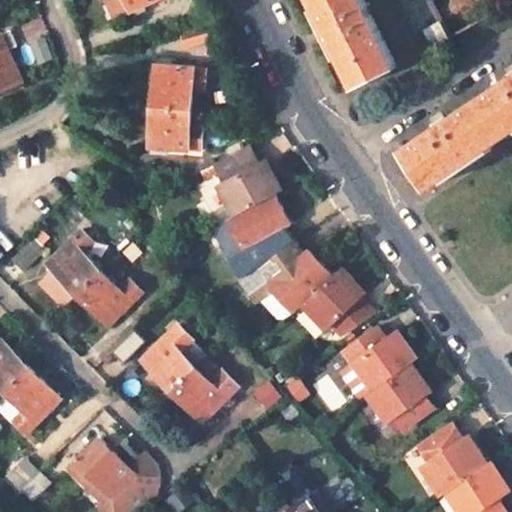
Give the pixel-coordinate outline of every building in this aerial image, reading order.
[(106,0),(116,19),(132,11),(126,0),(106,0)] [(126,0),(132,11),(154,0),(126,0)] [(364,0),(314,0),(357,86),(397,66),(364,0)] [(401,0),(418,32),(441,20),(430,0),(401,0)] [(426,29),(435,46),(450,38),(442,21),(426,29)] [(205,27),(181,34),(184,47),(209,41),(205,27)] [(11,30),(3,34),(9,48),(18,44),(11,30)] [(0,90),(24,80),(9,48),(3,34),(0,35),(0,90)] [(206,67),(156,64),(153,104),(192,107),(192,89),(205,90),(206,67)] [(511,75),(403,149),(428,186),(511,129),(511,75)] [(192,107),(153,104),(151,153),(167,153),(168,147),(202,149),(204,121),(194,120),(193,125),(191,126),(192,107)] [(235,214),(274,192),(281,188),(273,173),(267,176),(260,162),(250,144),(215,163),(224,181),(219,184),(235,214)] [(260,162),(267,176),(273,173),(266,159),(260,162)] [(274,192),(235,214),(212,227),(242,278),(295,240),(285,226),(277,212),(283,208),(274,192)] [(125,208),(114,220),(133,242),(144,230),(127,210),(125,208)] [(277,212),(285,226),(291,223),(283,208),(277,212)] [(83,230),(49,263),(79,294),(103,271),(85,252),(95,242),(83,230)] [(35,236),(13,259),(25,271),(47,248),(35,236)] [(305,305),(335,276),(322,262),(317,266),(305,254),(295,240),(242,278),(242,279),(257,301),(260,299),(276,321),(286,319),(296,313),(305,305)] [(305,254),(317,266),(322,262),(310,249),(305,254)] [(362,298),(351,286),(356,281),(344,267),(335,276),(305,305),(328,330),(333,326),(343,336),(377,313),(362,298)] [(103,271),(79,294),(110,325),(144,292),(132,279),(122,289),(103,271)] [(351,286),(362,298),(367,293),(356,281),(351,286)] [(180,325),(144,359),(174,390),(197,368),(183,352),(195,340),(180,325)] [(346,351),(374,391),(412,363),(418,359),(409,345),(403,349),(393,335),(387,340),(379,327),(346,351)] [(409,345),(399,331),(393,335),(403,349),(409,345)] [(1,338),(0,338),(0,382),(8,390),(31,368),(1,338)] [(427,397),(418,383),(424,379),(412,363),(374,391),(369,395),(389,424),(394,420),(402,432),(436,409),(427,397)] [(31,368),(8,390),(26,409),(16,419),(28,431),(61,398),(31,368)] [(197,368),(174,390),(205,421),(241,385),(224,370),(212,382),(197,368)] [(259,403),(275,388),(266,377),(249,391),(259,403)] [(418,383),(427,397),(433,393),(424,379),(418,383)] [(423,466),(440,493),(442,495),(447,491),(489,463),(469,434),(464,438),(452,422),(419,444),(430,461),(423,466)] [(100,437),(78,460),(80,462),(98,480),(116,498),(139,475),(100,437)] [(139,475),(116,498),(104,510),(106,511),(134,511),(162,492),(162,482),(159,464),(146,451),(130,466),(139,475)] [(25,456),(7,473),(20,488),(39,469),(25,456)] [(506,494),(496,480),(503,476),(492,461),(447,491),(461,511),(509,511),(500,498),(506,494)] [(91,487),(98,480),(80,462),(74,469),(91,487)] [(329,511),(316,491),(314,493),(298,469),(293,468),(282,475),(281,480),(296,504),(284,511),(329,511)] [(39,469),(20,488),(32,500),(51,481),(39,469)] [(496,480),(506,494),(511,490),(503,476),(496,480)] [(51,481),(32,500),(41,509),(61,491),(51,481)]
